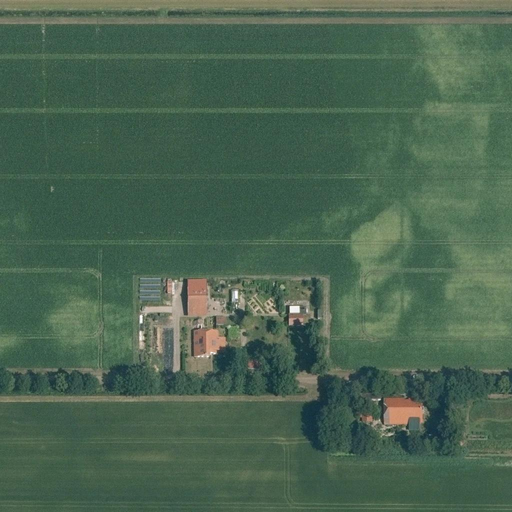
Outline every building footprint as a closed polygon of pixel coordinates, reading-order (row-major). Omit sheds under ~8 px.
[(188,306),(206,306),(206,296),(188,296),(188,306)] [(310,317),(305,317),(305,308),(300,308),(300,316),(289,317),(289,327),(310,327),(310,317)] [(218,333),(194,334),(194,359),(209,359),(209,356),(218,356),(218,353),(225,353),(224,340),(218,340),(218,333)] [(430,401),(430,393),(422,392),(422,401),(430,401)] [(422,425),(422,408),(418,408),(418,401),(409,401),(409,402),(404,402),(404,400),(385,400),(385,426),(410,427),(409,433),(420,433),(420,425),(422,425)] [(357,446),(357,440),(357,436),(342,436),(342,447),(357,446)]
